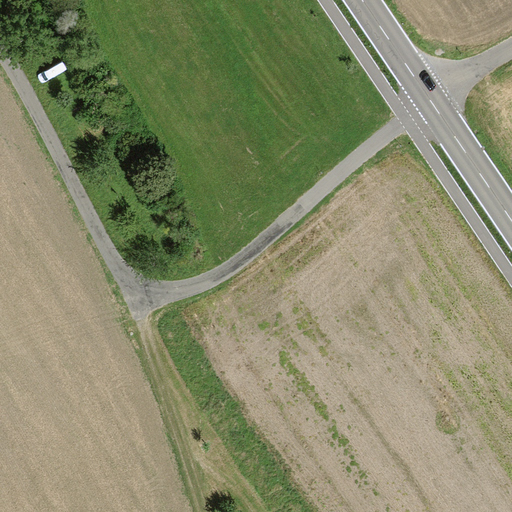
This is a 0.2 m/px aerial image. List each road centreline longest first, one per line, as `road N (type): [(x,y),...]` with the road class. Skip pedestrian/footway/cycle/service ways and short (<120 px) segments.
road 1 (residential): [(428,96),(250,248),(184,284),(159,286),(138,280),(106,245),(0,36)]
road 2 (track): [(207,511),(138,280)]
road 3 (secondary): [(428,96),(511,219)]
